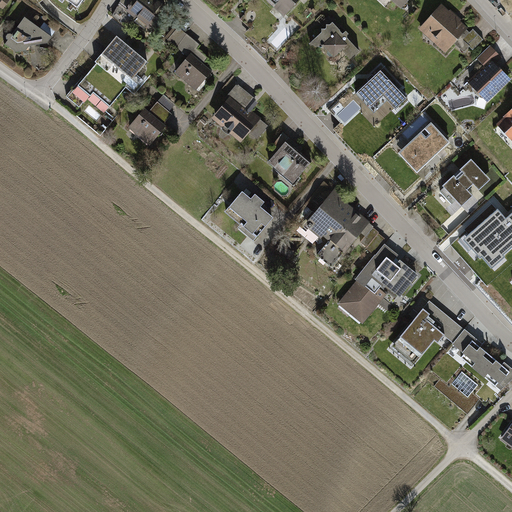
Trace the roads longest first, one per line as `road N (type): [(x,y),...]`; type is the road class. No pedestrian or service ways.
road 1 (track): [(462,445),(41,96)]
road 2 (residential): [(181,0),(511,341)]
road 3 (residential): [(0,68),(41,96),(108,0)]
